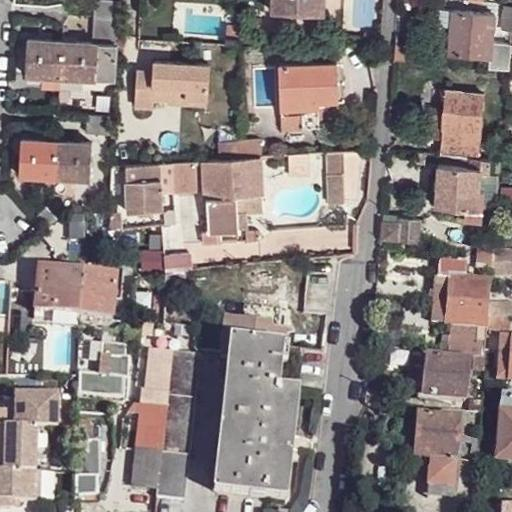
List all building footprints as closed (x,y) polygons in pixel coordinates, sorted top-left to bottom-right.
[(110,0),(93,0),(92,15),(120,17),(120,4),(120,1),(110,0)] [(272,0),(272,11),(322,14),(323,0),(272,0)] [(511,5),(502,4),(500,28),(510,29),(511,9),(511,5)] [(492,13),(439,8),(437,26),(449,27),(447,54),(488,58),(487,67),(507,69),(509,42),(490,41),(492,13)] [(92,15),(90,42),(98,43),(118,44),(118,36),(120,17),(92,15)] [(237,27),(225,25),(225,27),(223,40),(235,41),(237,27)] [(405,49),(405,60),(419,61),(420,37),(407,36),(405,49)] [(27,39),(25,74),(42,75),(60,77),(76,78),(81,79),(96,79),(98,43),(90,42),(62,41),(27,39)] [(98,43),(96,79),(115,80),(118,44),(98,43)] [(394,48),(393,59),(405,60),(405,49),(394,48)] [(282,51),(282,65),(314,65),(314,49),(282,51)] [(139,68),(135,105),(152,107),(153,99),(168,100),(169,88),(186,89),(186,99),(206,100),(209,65),(155,59),(154,69),(139,68)] [(253,63),(255,107),(280,106),(278,62),(253,63)] [(282,65),(281,116),(303,116),(303,129),(318,129),(318,102),(338,102),(338,66),(314,65),(282,65)] [(42,75),(41,87),(59,88),(59,86),(60,77),(42,75)] [(59,86),(59,88),(80,90),(81,79),(76,78),(60,77),(59,86)] [(168,104),(205,108),(206,100),(186,99),(186,89),(169,88),(168,100),(168,104)] [(439,128),(440,127),(479,131),(482,94),(443,90),(441,110),(439,128)] [(429,108),(426,136),(439,138),(440,127),(439,128),(441,110),(429,108)] [(88,113),(87,131),(112,132),(113,114),(88,113)] [(281,116),(281,129),(303,129),(303,116),(281,116)] [(439,138),(438,154),(468,156),(476,157),(479,131),(440,127),(439,138)] [(21,138),(19,175),(37,176),(54,177),(70,178),(89,179),(91,143),(56,141),(21,138)] [(223,140),(223,158),(241,157),(240,140),(223,140)] [(259,155),(257,140),(240,140),(241,157),(259,155)] [(329,203),(344,203),(342,150),(341,150),(327,151),(329,203)] [(311,152),(290,154),(291,175),(312,174),(311,152)] [(438,154),(437,154),(436,164),(433,205),(461,208),(474,209),(477,172),(487,172),(488,158),(476,157),(468,156),(438,154)] [(223,158),(204,159),(209,230),(202,232),(203,241),(220,240),(220,230),(238,229),(236,194),(261,192),(259,155),(241,157),(223,158)] [(498,160),(488,158),(487,172),(477,172),(474,209),(493,210),(496,177),(498,160)] [(126,164),(128,204),(145,203),(146,210),(162,209),(160,191),(190,190),(189,160),(171,161),(166,161),(126,164)] [(54,177),(37,176),(37,186),(53,187),(54,177)] [(261,192),(236,194),(238,229),(246,228),(246,239),(254,238),(255,238),(256,237),(257,237),(258,236),(259,236),(259,235),(260,234),(260,233),(261,232),(261,229),(257,227),(248,227),(248,211),(262,210),(261,192)] [(34,218),(45,230),(62,211),(53,200),(52,200),(34,218)] [(145,203),(128,204),(129,211),(146,210),(145,203)] [(161,212),(163,222),(174,221),(172,208),(165,208),(163,210),(161,212)] [(461,208),(460,218),(473,219),(474,209),(461,208)] [(107,210),(110,228),(121,226),(118,209),(107,210)] [(511,210),(498,210),(498,225),(511,225),(511,210)] [(397,222),(396,241),(415,243),(417,218),(398,217),(397,222)] [(380,221),(378,240),(396,241),(397,222),(380,221)] [(161,242),(148,243),(149,257),(163,257),(162,256),(161,242)] [(480,250),(477,250),(475,269),(488,270),(488,267),(489,254),(489,251),(480,250)] [(511,253),(489,254),(488,267),(511,266),(511,253)] [(187,254),(162,256),(163,257),(164,270),(181,269),(188,268),(187,254)] [(37,265),(33,311),(51,313),(76,316),(81,270),(53,267),(37,265)] [(488,270),(487,280),(511,278),(511,266),(488,267),(488,270)] [(164,270),(163,290),(181,289),(181,269),(164,270)] [(81,270),(76,316),(110,319),(115,274),(81,270)] [(448,280),(433,280),(429,323),(444,324),(448,280)] [(448,280),(444,324),(483,328),(484,319),(485,307),(487,283),(448,280)] [(171,304),(162,303),(161,322),(161,324),(172,325),(173,314),(172,310),(171,304)] [(229,358),(215,492),(287,498),(297,389),(296,389),(277,387),(281,348),(283,328),(277,327),(278,307),(242,304),(241,318),(224,317),(220,351),(220,357),(229,358)] [(485,307),(484,319),(493,319),(493,307),(485,307)] [(501,307),(501,319),(509,318),(509,307),(501,307)] [(51,313),(50,320),(77,324),(76,316),(51,313)] [(483,328),(483,330),(508,329),(509,318),(501,319),(493,319),(484,319),(483,328)] [(511,338),(496,338),(493,379),(511,381),(511,338)] [(449,341),(448,356),(470,358),(481,359),(482,350),(482,344),(449,341)] [(99,343),(95,374),(75,372),(76,387),(77,394),(121,398),(122,378),(122,377),(113,376),(114,357),(123,358),(123,357),(123,345),(99,343)] [(174,351),(152,348),(146,393),(154,393),(155,389),(168,391),(174,351)] [(199,353),(174,351),(168,391),(167,406),(162,453),(158,491),(157,497),(183,499),(199,353)] [(114,357),(113,376),(122,377),(122,378),(126,378),(127,356),(123,357),(123,358),(114,357)] [(424,357),(422,397),(463,400),(466,361),(424,357)] [(470,358),(469,371),(481,373),(482,370),(480,369),(480,368),(481,359),(470,358)] [(146,393),(144,404),(167,406),(168,391),(155,389),(154,393),(146,393)] [(56,427),(57,395),(11,394),(10,411),(11,426),(36,427),(56,427)] [(511,395),(499,395),(494,460),(511,461),(511,395)] [(478,412),(479,399),(468,398),(466,411),(478,412)] [(139,431),(137,450),(139,451),(162,453),(167,406),(144,404),(135,403),(129,412),(143,414),(141,431),(139,431)] [(0,426),(11,426),(10,411),(0,411),(0,426)] [(478,412),(466,411),(465,424),(477,426),(478,412)] [(456,418),(417,415),(414,458),(427,458),(425,484),(452,486),(456,418)] [(11,426),(0,426),(0,472),(36,473),(36,427),(11,426)] [(75,473),(75,476),(96,476),(99,476),(97,440),(85,441),(77,441),(75,441),(75,473)] [(162,453),(139,451),(135,489),(158,491),(162,453)] [(0,472),(0,510),(10,511),(9,509),(10,503),(20,503),(39,503),(39,473),(36,473),(0,472)] [(75,476),(75,495),(96,494),(96,476),(75,476)] [(452,486),(425,484),(424,496),(451,498),(452,486)]
